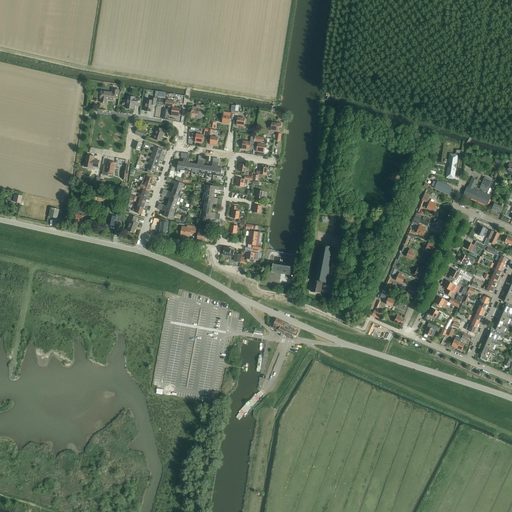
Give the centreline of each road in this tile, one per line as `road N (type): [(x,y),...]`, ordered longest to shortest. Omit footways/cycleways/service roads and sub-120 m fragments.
road 1 (track): [(307,258),(353,0)]
road 2 (unclassified): [(511,398),(345,344)]
road 3 (unclassified): [(138,251),(0,219)]
road 4 (residential): [(401,332),(456,206)]
road 5 (residential): [(410,335),(475,214)]
